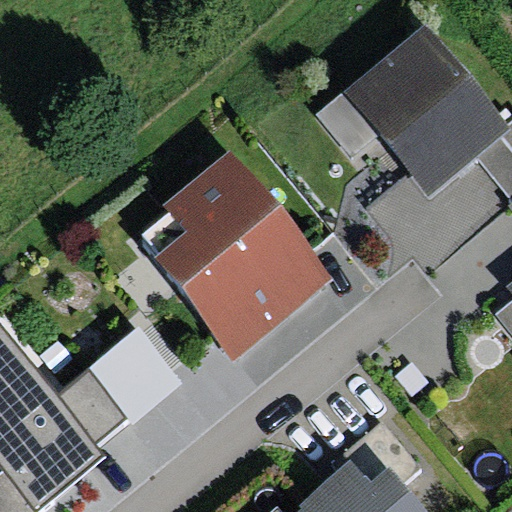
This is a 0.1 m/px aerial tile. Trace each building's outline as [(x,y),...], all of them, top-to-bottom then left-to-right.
[(511,150),(509,153),(431,55),(366,106),(435,193),(479,159),(511,200),(511,150)] [(153,244),(233,349),(311,290),(231,185),(153,244)] [(41,511),(103,462),(0,337),(0,472),(32,511),(41,511)] [(172,383),(140,341),(93,377),(124,419),(172,383)] [(335,511),(406,511),(399,502),(385,511),(363,511),(353,498),(335,511)]
